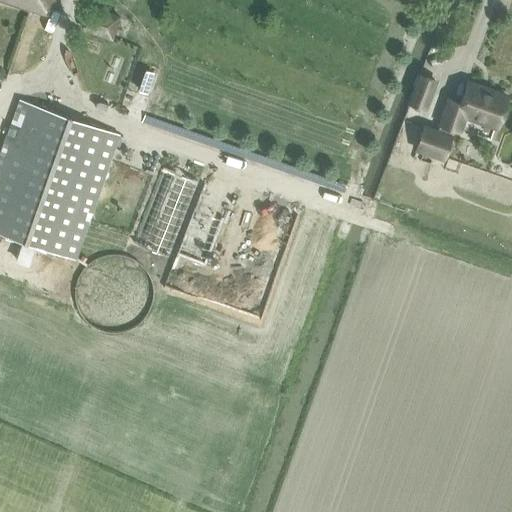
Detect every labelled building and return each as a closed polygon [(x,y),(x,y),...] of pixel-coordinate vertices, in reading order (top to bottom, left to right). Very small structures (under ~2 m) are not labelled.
[(53,0),(2,0),(49,15),(53,0)] [(111,37),(119,15),(90,4),(83,27),(111,37)] [(439,125),(462,133),(467,119),(496,129),(508,95),(469,81),(461,102),(449,98),(439,125)] [(0,155),(0,232),(76,259),(119,134),(19,99),(0,155)] [(417,151),(443,160),(452,134),(426,124),(417,151)] [(148,287),(148,286),(147,279),(145,272),(142,266),(137,260),(132,257),(126,253),(120,251),(111,250),(106,250),(99,252),(92,255),(85,260),(80,266),(77,272),(75,278),(74,286),(75,293),(77,300),(79,305),(84,312),(90,317),(95,320),(103,322),(109,323),(117,323),(124,321),(130,318),(136,313),(141,308),(144,301),(147,294),(148,287)]
